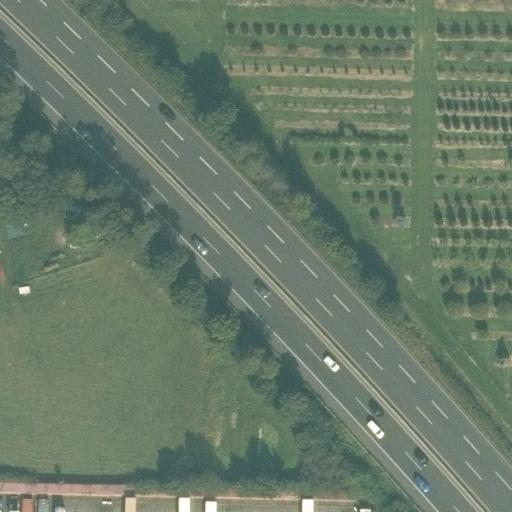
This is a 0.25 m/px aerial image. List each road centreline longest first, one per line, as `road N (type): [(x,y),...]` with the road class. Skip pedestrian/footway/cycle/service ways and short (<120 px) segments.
road 1 (motorway): [(507,511),(324,311),(14,0)]
road 2 (motorway): [(0,41),(262,301),(456,511)]
